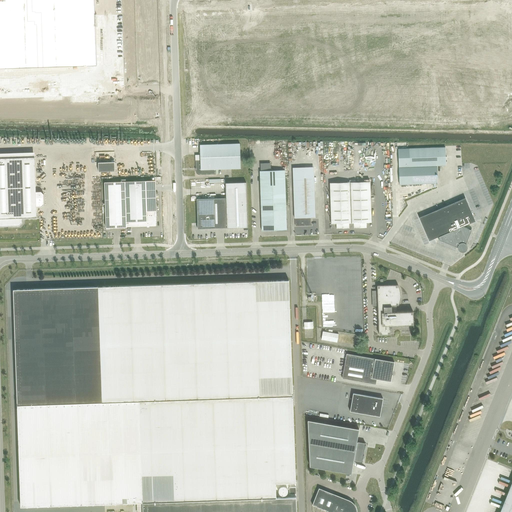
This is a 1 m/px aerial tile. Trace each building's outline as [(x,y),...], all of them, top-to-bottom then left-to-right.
[(94,0),(0,0),(0,71),(82,68),(81,53),(96,53),(94,0)] [(204,32),(204,37),(205,37),(205,54),(227,53),(227,51),(238,50),(237,31),(226,31),(226,15),(204,16),(204,32)] [(308,16),(283,17),(284,45),(309,44),(308,16)] [(310,104),(310,119),(320,119),(320,104),(310,104)] [(199,175),(216,174),(216,169),(241,169),(240,144),(200,145),(200,160),(195,160),(196,171),(196,172),(196,173),(197,174),(198,174),(199,175)] [(445,147),(398,149),(399,185),(437,183),(437,166),(446,166),(445,147)] [(0,226),(19,225),(22,223),(22,218),(37,217),(36,207),(41,206),(44,204),(43,194),(41,191),(36,191),(35,157),(0,158),(0,226)] [(285,170),(260,171),(262,231),(287,230),(285,170)] [(295,218),(295,226),(311,226),(310,218),(315,218),(314,175),(293,175),(294,218),(295,218)] [(208,184),(213,184),(213,192),(218,192),(218,191),(224,191),(224,180),(208,180),(208,184)] [(156,211),(155,181),(105,182),(106,228),(126,227),(156,226),(156,211)] [(98,191),(98,182),(75,182),(75,192),(98,191)] [(211,229),(227,228),(247,228),(246,182),(225,183),(226,198),(196,199),(197,225),(197,227),(198,227),(200,228),(200,229),(206,229),(208,229),(211,229)] [(370,182),(330,183),(331,223),(336,223),(336,228),(349,228),(349,226),(353,226),(353,228),(366,227),(366,222),(371,222),(370,182)] [(419,218),(429,241),(438,237),(439,238),(438,240),(456,247),(457,247),(457,248),(458,249),(458,250),(459,251),(460,252),(462,252),(463,252),(464,252),(465,251),(466,250),(467,249),(467,248),(467,247),(467,246),(466,244),(465,244),(466,243),(471,230),(464,227),(464,226),(475,221),(465,198),(419,218)] [(47,211),(47,221),(58,221),(57,216),(54,216),(54,211),(47,211)] [(296,511),(296,497),(276,498),(275,483),(295,483),(289,280),(98,287),(13,290),(21,507),(128,503),(142,503),(142,511),(296,511)] [(391,305),(398,305),(399,304),(399,303),(400,302),(400,300),(400,299),(400,298),(401,296),(401,295),(400,294),(400,292),(400,291),(400,290),(399,289),(399,288),(399,287),(398,286),(397,285),(377,286),(377,291),(372,291),(373,306),(378,306),(379,335),(390,334),(390,329),(392,329),(392,325),(413,325),(413,311),(391,312),(392,312),(392,311),(395,311),(394,307),(391,307),(391,306),(391,305)] [(323,331),(321,339),(337,342),(338,334),(323,331)] [(346,354),(342,378),(376,384),(376,379),(391,381),(394,362),(375,358),(375,359),(346,354)] [(383,398),(353,393),(350,411),(380,416),(383,398)] [(365,445),(365,443),(358,442),(357,442),(359,429),(307,420),(310,466),(351,473),(353,461),(362,463),(362,460),(364,456),(363,455),(364,450),(366,446),(365,445)] [(446,506),(449,507),(457,487),(453,483),(452,480),(449,479),(453,478),(454,475),(446,478),(444,480),(443,479),(441,481),(436,483),(435,486),(433,485),(432,488),(435,487),(434,489),(436,490),(438,486),(439,485),(437,492),(435,496),(433,498),(434,499),(438,501),(435,502),(437,502),(436,504),(444,507),(446,506)] [(511,511),(511,481),(499,511),(511,511)] [(285,486),(283,486),(281,487),(280,488),(279,489),(279,491),(279,493),(280,494),(281,495),(283,496),(285,495),(286,494),(287,493),(288,492),(288,490),(287,488),(286,487),(285,486)] [(329,493),(319,489),(319,488),(312,505),(322,509),(329,493)] [(339,510),(344,498),(329,493),(322,509),(329,511),(333,511),(335,508),(339,510)] [(349,500),(346,499),(344,498),(339,510),(343,511),(356,511),(356,509),(355,507),(354,505),(353,503),(351,501),(349,500)]
